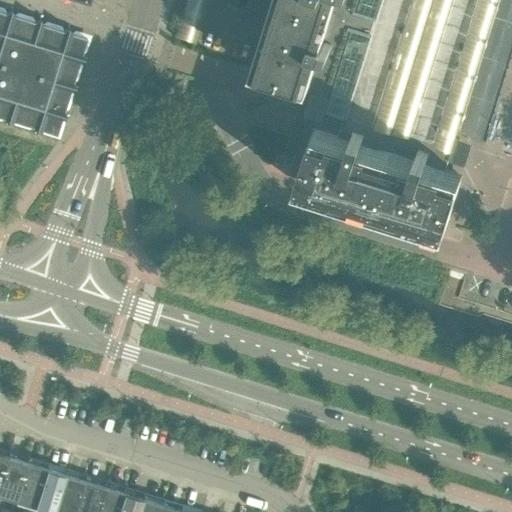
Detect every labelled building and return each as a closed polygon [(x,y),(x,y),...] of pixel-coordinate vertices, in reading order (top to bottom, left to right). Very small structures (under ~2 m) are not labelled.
[(509,71),(511,60),(511,0),(273,0),(252,69),(328,93),(325,102),(319,119),(318,119),(313,132),(297,184),(445,230),(447,225),(463,174),(446,168),(453,145),(457,134),(486,143),(509,71)] [(0,116),(56,134),(86,37),(0,9),(0,116)] [(173,36),(192,42),(198,23),(179,17),(173,36)] [(0,495),(15,500),(27,461),(8,455),(0,480),(0,495)] [(34,506),(46,467),(27,461),(15,500),(34,506)] [(53,511),(65,473),(46,467),(34,506),(53,511)] [(53,511),(74,511),(84,479),(65,473),(53,511)] [(94,511),(103,485),(84,479),(74,511),(94,511)] [(116,511),(123,491),(103,485),(94,511),(116,511)] [(137,511),(142,497),(123,491),(116,511),(137,511)] [(158,511),(161,503),(142,497),(137,511),(158,511)] [(179,511),(180,509),(161,503),(158,511),(179,511)]
